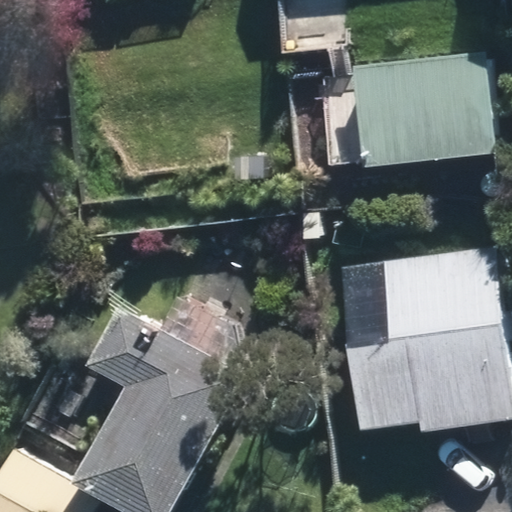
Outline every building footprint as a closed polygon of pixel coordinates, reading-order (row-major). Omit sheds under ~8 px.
[(359,0),(288,0),(290,16),(360,11),(359,0)] [(370,64),(383,164),(506,149),(494,49),(370,64)] [(511,422),(511,242),(359,257),(375,423),(434,417),(436,430),(511,422)] [(241,374),(126,317),(107,355),(135,370),(88,465),(175,508),(241,374)] [(85,511),(94,497),(21,454),(0,488),(0,511),(85,511)]
